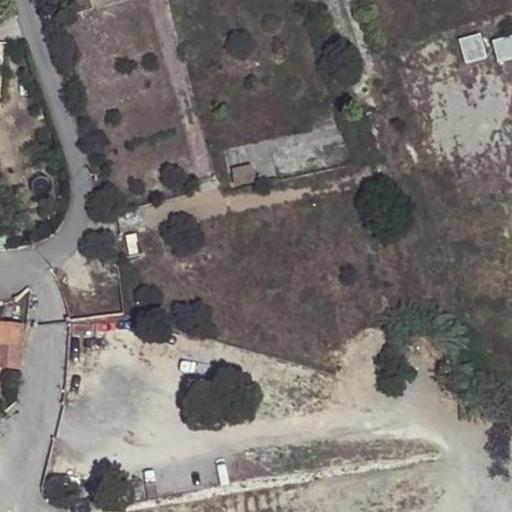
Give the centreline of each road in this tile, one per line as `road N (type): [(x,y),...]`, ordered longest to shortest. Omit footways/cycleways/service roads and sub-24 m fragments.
road 1 (residential): [(44,260),(77,227),(82,187),(26,0)]
road 2 (residential): [(44,260),(48,395),(13,488),(33,511)]
